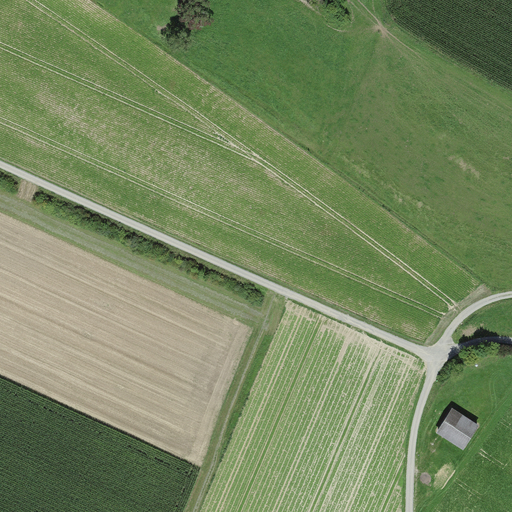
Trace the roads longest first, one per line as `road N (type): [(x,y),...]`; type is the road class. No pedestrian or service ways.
road 1 (track): [(0,162),(435,357),(488,339),(511,340)]
road 2 (track): [(435,357),(415,420),(408,511)]
